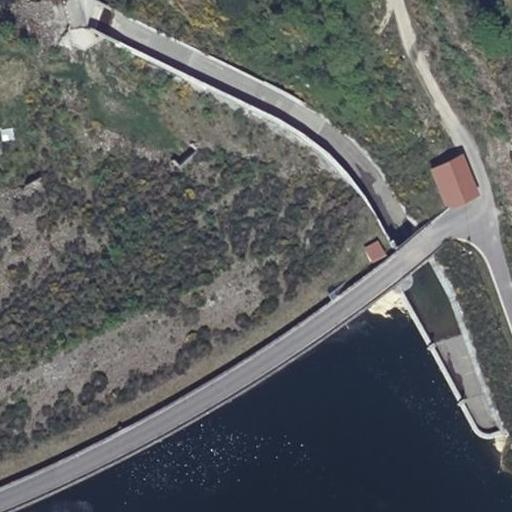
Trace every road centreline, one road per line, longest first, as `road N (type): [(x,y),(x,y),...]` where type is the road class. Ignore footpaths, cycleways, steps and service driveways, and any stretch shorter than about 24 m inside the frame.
road 1 (track): [(385,0),(414,95),(451,125),(479,188),(471,220)]
road 2 (track): [(82,0),(91,30),(80,44),(0,13)]
